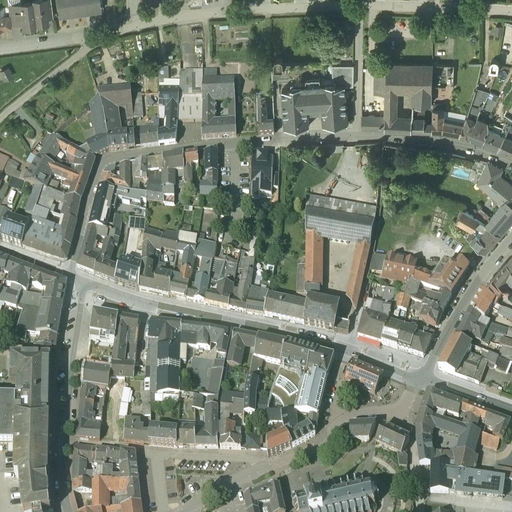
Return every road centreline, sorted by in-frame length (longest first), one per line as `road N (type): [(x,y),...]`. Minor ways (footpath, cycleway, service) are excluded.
road 1 (residential): [(68,273),(96,173),(107,161),(382,135),(465,146),(511,163)]
road 2 (residential): [(511,12),(306,5),(130,24)]
road 3 (tertiary): [(422,376),(87,282)]
road 4 (residential): [(511,234),(451,319),(422,376)]
road 5 (residential): [(87,282),(64,439)]
road 6 (residential): [(399,410),(346,419),(261,469)]
